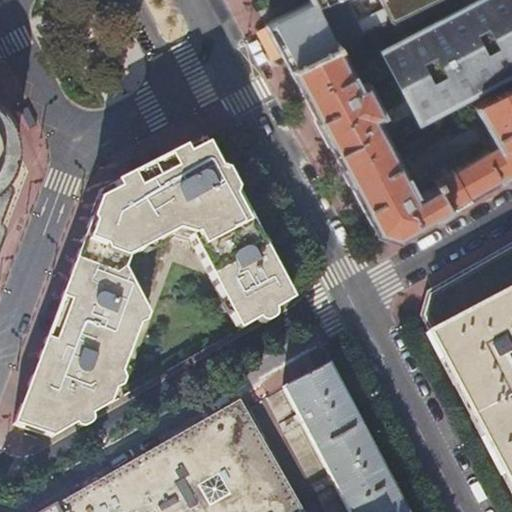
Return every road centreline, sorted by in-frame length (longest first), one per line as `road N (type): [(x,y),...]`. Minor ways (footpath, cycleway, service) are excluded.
road 1 (residential): [(6,511),(294,353),(356,301)]
road 2 (residential): [(356,301),(281,328),(0,485)]
road 3 (unclassified): [(356,301),(230,75)]
road 4 (unclassified): [(468,511),(356,301)]
road 5 (residential): [(74,147),(0,352)]
road 6 (residential): [(356,301),(511,217)]
road 7 (residential): [(0,7),(74,147)]
